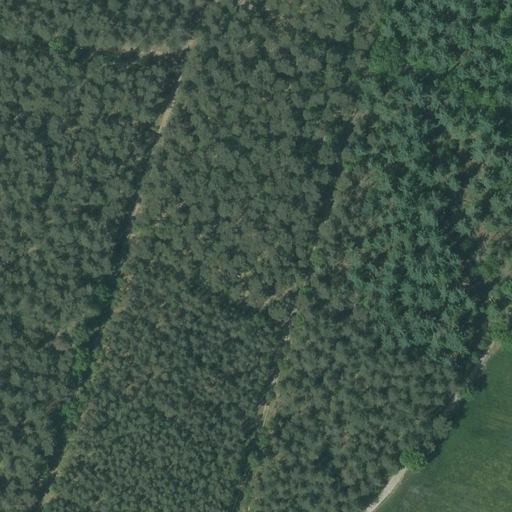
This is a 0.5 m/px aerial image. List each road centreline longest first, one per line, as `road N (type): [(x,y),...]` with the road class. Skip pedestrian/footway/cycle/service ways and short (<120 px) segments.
road 1 (track): [(38,511),(183,53)]
road 2 (track): [(235,511),(372,57)]
road 3 (track): [(360,511),(511,325)]
road 4 (track): [(0,39),(183,53)]
road 5 (track): [(372,57),(231,0)]
road 6 (track): [(511,112),(372,57)]
